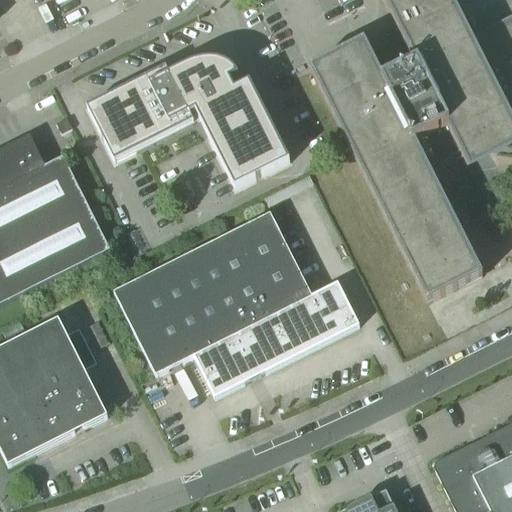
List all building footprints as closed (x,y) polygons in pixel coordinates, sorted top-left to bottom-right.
[(511,146),(511,18),(469,40),(448,0),(380,0),(412,65),(387,80),(388,82),(382,84),(363,46),(308,73),(426,308),(480,280),(429,178),(441,172),(439,168),(458,155),(465,170),(511,146)] [(211,66),(206,65),(202,65),(198,66),(149,89),(145,82),(85,112),(113,166),(198,124),(233,193),(288,167),(286,163),(248,88),(233,95),(228,85),(237,81),(232,75),(229,73),(225,70),(220,68),(216,66),(211,66)] [(59,139),(70,133),(65,123),(54,129),(59,139)] [(62,162),(44,171),(28,140),(0,154),(0,308),(108,255),(62,162)] [(333,287),(308,300),(267,219),(111,297),(152,379),(190,360),(211,401),(354,329),(333,287)] [(0,459),(5,469),(103,419),(56,325),(0,352),(0,459)] [(511,511),(511,426),(430,468),(452,511),(511,511)] [(391,511),(384,496),(352,511),(391,511)]
